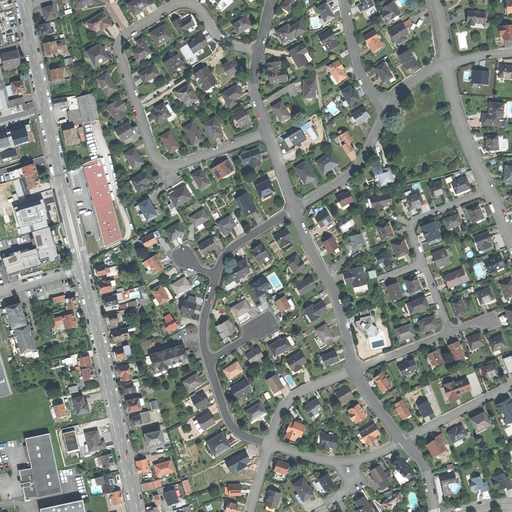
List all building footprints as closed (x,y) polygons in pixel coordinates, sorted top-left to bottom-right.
[(72,0),(75,9),(89,5),(89,6),(94,5),(98,4),(96,0),(72,0)] [(136,0),(128,5),(134,15),(139,12),(140,14),(141,13),(143,12),(142,10),(149,5),(145,0),(136,0)] [(286,0),(282,7),(291,12),(298,0),(286,0)] [(371,0),(359,0),(361,3),(357,5),(360,11),(364,9),(364,10),(374,5),(371,0)] [(327,1),(325,2),(332,13),(333,12),(330,7),(327,1)] [(321,17),(325,22),(330,19),(334,16),(332,13),(325,2),(316,8),(321,17)] [(390,20),(400,14),(396,8),(393,2),(387,6),(386,5),(382,8),(384,10),(382,12),(381,17),(385,22),(390,19),(390,20)] [(46,14),(47,20),(57,18),(54,6),(44,8),(46,14)] [(87,22),(93,32),(99,28),(104,26),(106,29),(112,25),(104,12),(87,22)] [(468,19),(468,25),(474,25),(474,22),(485,23),(485,13),(468,12),(468,19)] [(236,31),(238,34),(248,29),(248,28),(252,26),(247,17),(233,25),(236,31)] [(172,24),(179,35),(195,26),(193,22),(192,20),(191,20),(190,18),(185,21),(182,23),(180,20),(172,24)] [(410,19),(403,23),(405,27),(412,23),(410,19)] [(280,38),(284,43),(294,36),(296,38),(306,31),(300,21),(290,28),(288,25),(277,33),(280,38)] [(41,30),(42,35),(45,35),(50,34),(54,32),(54,29),(51,30),(50,22),(40,25),(41,30)] [(388,32),(394,42),(397,40),(405,35),(407,34),(404,29),(401,24),(388,32)] [(511,25),(501,26),(502,32),(504,31),(504,39),(511,38),(511,25)] [(152,38),(157,46),(166,40),(167,42),(173,39),(165,26),(158,30),(153,33),(155,36),(152,38)] [(330,30),(318,36),(320,40),(323,44),(324,44),(326,48),(331,46),(331,47),(336,44),(334,41),(333,39),(331,35),(332,34),(330,30)] [(367,44),(371,51),(381,46),(374,31),(363,37),(367,44)] [(408,39),(405,35),(397,40),(399,44),(408,39)] [(188,45),(194,54),(208,45),(205,41),(203,36),(188,45)] [(133,52),(138,61),(151,54),(142,39),(137,43),(140,48),(137,50),(133,52)] [(324,51),(331,47),(331,46),(326,48),(324,44),(323,44),(320,40),(319,41),(324,51)] [(46,50),(47,56),(59,53),(58,49),(57,44),(56,41),(51,42),(44,43),(46,50)] [(88,52),(96,67),(104,63),(103,62),(107,59),(105,55),(103,52),(104,51),(100,45),(88,52)] [(293,57),(299,67),(308,62),(303,54),(307,52),(303,45),(299,48),(298,47),(290,52),(293,57)] [(3,54),(6,68),(21,65),(19,57),(18,50),(3,54)] [(399,57),(406,70),(411,67),(416,64),(409,51),(399,57)] [(165,64),(171,73),(177,69),(184,64),(178,55),(165,64)] [(223,67),(229,77),(241,70),(238,64),(235,59),(223,67)] [(327,67),(336,82),(346,76),(343,72),(341,69),(342,68),(338,61),(337,62),(336,61),(327,67)] [(271,79),(272,83),(287,81),(287,80),(286,77),(285,69),(281,69),(281,63),(269,64),(270,71),(267,72),(268,75),(268,79),(271,79)] [(379,76),(382,83),(392,77),(384,63),(374,69),(379,76)] [(500,64),(499,77),(511,78),(511,65),(508,65),(500,64)] [(142,80),(145,84),(160,75),(155,66),(139,75),(142,80)] [(207,67),(195,74),(200,83),(202,82),(205,86),(202,87),(205,92),(217,85),(212,76),(210,77),(208,73),(210,72),(208,69),(207,67)] [(52,75),(54,81),(64,79),(63,72),(64,72),(64,69),(62,70),(62,68),(51,70),(52,75)] [(482,71),(474,70),(473,83),(489,84),(490,71),(482,71)] [(97,79),(108,96),(118,89),(112,81),(107,73),(97,79)] [(13,89),(14,94),(26,91),(26,90),(27,89),(26,87),(25,86),(25,83),(24,80),(12,83),(12,84),(11,84),(12,89),(13,89)] [(304,88),(304,97),(316,97),(316,80),(304,80),(304,88)] [(0,110),(11,107),(9,101),(5,86),(0,87),(0,110)] [(183,90),(177,93),(180,98),(182,97),(188,107),(198,100),(189,86),(183,90)] [(222,95),(230,108),(236,105),(233,101),(243,95),(240,90),(237,86),(222,95)] [(350,86),(342,91),(350,104),(360,98),(357,93),(354,89),(352,90),(350,86)] [(93,94),(77,97),(82,119),(83,124),(99,121),(93,94)] [(76,95),(67,97),(68,105),(70,111),(68,111),(69,116),(70,122),(71,121),(79,120),(82,119),(77,97),(76,95)] [(9,101),(11,107),(29,103),(27,96),(9,101)] [(64,106),(68,105),(67,97),(54,100),(55,108),(61,106),(62,108),(65,107),(64,106)] [(108,107),(117,121),(126,116),(122,109),(125,107),(123,104),(120,100),(108,107)] [(276,114),(281,122),(291,116),(282,101),(272,107),(276,114)] [(488,126),(500,127),(501,121),(503,121),(505,103),(490,102),(489,111),(489,117),(483,117),(482,124),(488,124),(488,126)] [(156,120),(158,124),(171,116),(164,104),(156,108),(158,112),(153,115),(156,120)] [(352,114),(359,124),(364,121),(362,119),(366,117),(367,116),(370,115),(364,107),(352,114)] [(233,115),(241,127),(250,122),(246,115),(243,109),(233,115)] [(210,134),(214,140),(218,137),(223,134),(218,126),(220,125),(215,117),(203,125),(209,135),(210,134)] [(116,130),(122,141),(134,134),(131,128),(128,123),(116,130)] [(184,129),(189,137),(194,144),(198,142),(199,143),(201,142),(203,140),(193,123),(184,129)] [(29,124),(0,132),(0,161),(1,164),(21,158),(18,147),(34,142),(29,124)] [(287,144),(290,149),(296,145),(297,146),(307,140),(300,128),(283,138),(287,144)] [(66,139),(67,145),(80,142),(80,139),(78,139),(76,129),(65,131),(66,139)] [(342,145),(348,153),(351,151),(354,149),(349,143),(354,140),(347,130),(345,132),(343,129),(338,131),(341,134),(338,136),(342,141),(344,139),(346,143),(342,145)] [(120,142),(122,141),(116,130),(114,132),(120,142)] [(166,145),(171,153),(180,147),(170,131),(161,137),(166,145)] [(498,135),(486,136),(486,142),(486,150),(499,150),(498,135)] [(125,154),(134,169),(144,164),(139,156),(135,148),(125,154)] [(242,155),(245,164),(249,163),(251,168),(260,164),(259,160),(262,158),(260,153),(258,149),(242,155)] [(331,151),(316,162),(322,171),(328,167),(332,165),(334,167),(339,163),(331,151)] [(100,159),(82,164),(88,187),(92,200),(96,203),(94,206),(105,245),(123,240),(100,159)] [(228,160),(223,164),(229,174),(234,171),(228,160)] [(305,161),(295,168),(298,172),(300,175),(301,175),(306,182),(304,183),(305,184),(315,177),(305,161)] [(371,165),(376,181),(380,180),(381,185),(394,182),(390,168),(382,170),(380,163),(375,165),(371,165)] [(8,172),(11,181),(16,179),(25,176),(37,172),(35,168),(34,164),(8,172)] [(212,170),(218,180),(229,174),(223,164),(217,167),(212,170)] [(135,186),(139,193),(145,190),(143,187),(154,181),(151,175),(148,170),(131,180),(135,186)] [(192,176),(200,190),(209,184),(201,170),(196,173),(192,176)] [(38,175),(37,172),(25,176),(30,189),(39,186),(38,184),(40,184),(40,182),(41,181),(41,179),(39,178),(38,175)] [(451,182),(456,194),(464,191),(470,188),(466,176),(451,182)] [(256,186),(262,199),(275,192),(272,185),(269,180),(256,186)] [(428,186),(433,197),(440,195),(446,192),(442,180),(428,186)] [(169,196),(176,207),(192,198),(184,186),(177,191),(169,196)] [(339,195),(336,197),(342,205),(344,203),(346,205),(349,202),(351,204),(355,201),(351,196),(351,195),(348,191),(345,194),(344,193),(342,195),(340,196),(339,195)] [(406,197),(411,208),(417,206),(424,203),(420,191),(406,197)] [(236,199),(246,216),(250,214),(250,213),(251,211),(256,209),(246,193),(236,199)] [(383,207),(383,204),(386,203),(386,205),(392,203),(389,193),(370,198),(373,208),(374,208),(374,209),(383,207)] [(172,210),(176,207),(169,196),(168,197),(172,203),(169,205),(172,210)] [(14,255),(2,259),(7,275),(42,265),(40,259),(49,257),(50,263),(55,261),(54,258),(56,257),(56,255),(57,255),(54,244),(57,243),(54,231),(50,232),(47,220),(49,219),(43,199),(14,208),(22,235),(32,232),(37,249),(21,253),(21,250),(13,253),(14,255)] [(143,212),(148,221),(158,216),(151,204),(148,199),(138,205),(143,212)] [(467,209),(472,223),(484,218),(481,211),(478,204),(467,209)] [(194,224),(196,227),(209,219),(203,209),(190,217),(194,224)] [(318,222),(321,227),(331,220),(325,211),(315,217),(318,222)] [(144,224),(148,221),(143,212),(139,214),(144,224)] [(444,220),(447,229),(462,223),(458,214),(450,217),(444,220)] [(223,232),(225,235),(228,233),(231,231),(230,229),(236,225),(230,215),(217,223),(223,233),(223,232)] [(388,221),(376,227),(380,238),(381,240),(394,235),(391,228),(388,221)] [(434,221),(422,227),(424,232),(426,231),(426,233),(427,235),(425,236),(428,241),(440,236),(438,230),(436,231),(435,228),(437,227),(434,221)] [(165,231),(171,240),(177,237),(185,232),(179,223),(165,231)] [(158,230),(152,233),(156,240),(162,237),(158,230)] [(274,237),(280,247),(289,242),(288,240),(291,238),(286,230),(279,234),(274,237)] [(475,237),(479,247),(481,246),(483,250),(492,246),(489,238),(491,237),(490,234),(489,231),(475,237)] [(144,243),(146,247),(152,244),(157,241),(156,240),(152,233),(142,239),(144,243)] [(355,233),(349,243),(352,245),(352,247),(353,249),(359,247),(359,246),(362,245),(364,244),(363,237),(362,238),(361,234),(358,235),(355,233)] [(326,248),(329,253),(338,247),(331,237),(322,243),(326,248)] [(199,246),(206,257),(211,254),(209,252),(213,250),(218,247),(212,238),(199,246)] [(392,244),(397,257),(402,255),(409,253),(404,239),(392,244)] [(252,251),(258,261),(268,255),(261,244),(256,247),(257,249),(255,250),(252,251)] [(445,248),(432,254),(435,260),(438,267),(451,262),(445,248)] [(381,255),(376,257),(378,263),(383,261),(386,266),(388,265),(392,264),(386,251),(380,253),(381,255)] [(153,275),(164,268),(160,261),(156,254),(146,260),(152,269),(150,270),(153,275)] [(484,261),(489,273),(496,270),(495,268),(504,264),(502,259),(500,254),(484,261)] [(287,261),(295,274),(305,267),(301,260),(299,261),(298,259),(296,255),(287,261)] [(235,273),(238,278),(245,273),(249,271),(243,259),(235,263),(237,266),(235,267),(232,268),(235,273)] [(97,274),(98,276),(106,273),(107,273),(107,272),(106,269),(105,265),(96,267),(96,268),(94,269),(95,272),(97,272),(97,274)] [(117,266),(108,268),(109,272),(107,272),(107,273),(106,273),(107,277),(114,275),(119,274),(117,266)] [(349,280),(352,286),(357,284),(359,288),(372,283),(365,267),(352,272),(352,273),(354,277),(349,280)] [(370,278),(377,276),(375,269),(368,272),(370,278)] [(447,281),(449,285),(454,283),(455,285),(467,280),(463,269),(445,276),(447,281)] [(350,287),(352,286),(349,280),(354,277),(352,273),(346,276),(348,282),(350,287)] [(405,279),(410,293),(422,288),(419,281),(417,275),(405,279)] [(177,294),(190,286),(187,281),(184,277),(171,284),(177,294)] [(250,285),(257,297),(260,295),(262,294),(261,292),(263,290),(269,286),(264,277),(250,285)] [(295,285),(301,295),(315,286),(312,281),(309,277),(295,285)] [(102,293),(113,290),(111,284),(111,281),(110,280),(108,281),(107,279),(101,281),(101,283),(99,283),(98,285),(99,286),(100,287),(101,290),(102,293)] [(500,283),(506,298),(511,296),(511,279),(500,283)] [(387,286),(392,300),(403,296),(397,282),(391,285),(387,286)] [(374,289),(372,283),(359,288),(361,294),(374,289)] [(151,290),(160,305),(169,299),(162,288),(161,285),(151,290)] [(477,293),(481,304),(487,302),(495,299),(490,287),(477,293)] [(106,305),(106,306),(115,304),(114,301),(113,297),(113,296),(104,299),(103,300),(104,302),(105,303),(106,305)] [(142,298),(144,305),(152,303),(150,296),(142,298)] [(279,307),(281,312),(290,306),(284,296),(275,301),(279,307)] [(68,303),(69,309),(78,307),(77,302),(76,297),(73,298),(68,299),(67,299),(68,303)] [(407,304),(411,314),(429,307),(427,301),(425,297),(407,304)] [(453,310),(455,317),(467,312),(461,297),(450,302),(453,310)] [(231,308),(237,317),(243,313),(251,309),(245,299),(231,308)] [(180,311),(193,314),(194,310),(196,304),(183,300),(180,311)] [(312,304),(304,309),(309,318),(312,317),(314,320),(320,317),(319,316),(327,311),(324,306),(321,302),(314,307),(312,304)] [(9,338),(15,356),(37,350),(33,336),(35,335),(34,330),(31,331),(29,325),(27,326),(27,323),(25,318),(24,315),(27,314),(26,309),(23,310),(21,303),(9,307),(0,309),(0,314),(7,339),(9,338)] [(362,320),(356,321),(357,327),(358,331),(361,330),(363,335),(367,333),(369,333),(374,334),(376,329),(377,327),(372,325),(371,323),(373,322),(371,317),(369,316),(367,307),(360,311),(362,320)] [(66,326),(66,329),(75,326),(75,324),(77,323),(76,320),(76,317),(75,317),(74,313),(63,316),(66,326)] [(111,324),(119,322),(117,315),(117,314),(109,316),(108,318),(108,320),(110,320),(110,322),(111,324)] [(435,315),(418,322),(422,331),(430,328),(430,329),(433,328),(439,326),(435,315)] [(36,318),(39,331),(46,329),(43,316),(36,318)] [(56,329),(66,326),(63,316),(53,319),(56,329)] [(163,323),(169,332),(178,325),(176,322),(173,317),(172,317),(166,321),(163,323)] [(223,331),(226,336),(235,331),(229,320),(219,325),(223,331)] [(395,329),(400,341),(406,338),(414,335),(410,323),(395,329)] [(317,332),(324,343),(334,337),(330,332),(326,326),(317,332)] [(121,328),(121,331),(123,339),(130,337),(128,331),(127,327),(121,328)] [(115,341),(123,339),(121,331),(113,333),(113,334),(112,335),(112,337),(114,337),(114,339),(115,341)] [(467,338),(471,350),(485,345),(480,333),(472,336),(467,338)] [(489,340),(493,352),(507,346),(502,334),(494,337),(489,340)] [(269,346),(275,356),(291,346),(286,337),(282,340),(281,338),(274,342),(269,346)] [(115,341),(117,347),(123,346),(125,346),(123,339),(115,341)] [(140,343),(141,348),(152,345),(150,340),(140,343)] [(448,345),(454,358),(463,354),(457,341),(453,344),(448,345)] [(156,352),(150,354),(154,369),(158,368),(159,371),(168,369),(167,365),(171,364),(172,367),(185,363),(184,360),(188,359),(185,350),(184,344),(177,346),(175,346),(175,349),(172,350),(171,347),(162,350),(163,353),(160,354),(159,351),(156,352)] [(246,355),(252,365),(264,357),(258,347),(251,351),(246,355)] [(117,358),(126,356),(125,355),(124,350),(124,349),(116,351),(114,352),(115,354),(116,355),(117,357),(117,358)] [(427,354),(432,366),(441,362),(436,350),(431,353),(427,354)] [(323,356),(326,366),(334,363),(340,360),(337,351),(323,356)] [(286,361),(292,371),(294,370),(295,372),(299,369),(303,367),(302,365),(306,363),(300,352),(286,361)] [(0,396),(12,393),(0,353),(0,396)] [(81,361),(83,369),(92,366),(91,361),(90,356),(86,356),(86,355),(80,356),(80,358),(79,358),(79,361),(81,361)] [(511,355),(503,359),(509,374),(511,373),(511,355)] [(399,366),(403,375),(418,369),(414,358),(409,360),(406,361),(407,363),(404,364),(399,366)] [(226,374),(229,379),(243,371),(237,362),(224,370),(226,374)] [(481,368),(485,379),(492,377),(500,373),(496,362),(481,368)] [(121,376),(122,376),(131,374),(130,373),(130,369),(129,365),(119,367),(118,369),(119,372),(120,372),(120,374),(121,376)] [(93,371),(92,366),(83,369),(82,369),(84,380),(90,379),(90,377),(95,376),(93,371)] [(379,388),(382,392),(386,390),(385,388),(390,385),(384,377),(385,376),(382,372),(373,378),(376,382),(377,381),(379,384),(377,385),(379,388)] [(183,381),(189,391),(202,382),(198,377),(196,373),(183,381)] [(266,380),(274,393),(279,391),(283,388),(275,374),(266,380)] [(455,383),(459,395),(461,395),(460,393),(465,391),(471,389),(467,379),(455,383)] [(234,394),(237,399),(250,391),(244,381),(240,383),(241,383),(231,389),(234,394)] [(460,397),(459,395),(455,383),(454,381),(444,385),(450,401),(460,397)] [(125,393),(136,391),(135,386),(134,387),(133,382),(132,382),(123,384),(122,386),(122,388),(124,389),(125,392),(125,393)] [(424,388),(427,394),(433,391),(431,385),(424,388)] [(146,387),(148,394),(155,392),(153,386),(148,387),(146,387)] [(336,393),(342,402),(353,395),(347,386),(340,390),(336,393)] [(192,400),(197,409),(209,401),(206,397),(203,393),(192,400)] [(73,398),(77,415),(90,411),(89,406),(88,401),(85,402),(83,396),(73,398)] [(130,412),(142,409),(140,405),(139,399),(139,398),(135,399),(134,398),(131,399),(131,400),(127,401),(128,407),(130,412)] [(303,407),(310,418),(315,415),(314,414),(322,409),(315,399),(311,402),(311,403),(308,405),(303,407)] [(497,405),(506,424),(511,420),(511,402),(510,399),(502,402),(497,405)] [(150,402),(152,410),(159,408),(157,400),(150,402)] [(399,414),(403,419),(410,415),(401,400),(394,405),(396,409),(395,409),(396,411),(397,412),(398,412),(399,414)] [(427,401),(417,406),(423,418),(429,415),(433,412),(427,401)] [(54,406),(57,417),(67,415),(65,409),(64,403),(54,406)] [(246,412),(252,422),(259,418),(266,413),(260,403),(246,412)] [(348,410),(356,423),(366,417),(362,411),(358,404),(348,410)] [(148,411),(142,412),(144,422),(151,421),(148,411)] [(133,422),(134,425),(144,422),(142,412),(131,415),(132,416),(132,418),(131,420),(131,421),(133,422)] [(197,419),(203,429),(215,422),(212,417),(209,412),(197,419)] [(470,419),(477,432),(490,425),(483,412),(476,416),(470,419)] [(200,431),(203,429),(197,419),(194,421),(200,431)] [(287,427),(286,432),(287,432),(285,437),(292,440),(294,434),(301,436),(305,426),(294,422),(294,423),(289,421),(287,427)] [(366,442),(368,444),(372,441),(376,439),(374,436),(379,434),(374,425),(360,433),(365,442),(366,442)] [(447,434),(453,443),(466,434),(461,426),(456,430),(453,431),(452,430),(447,434)] [(90,451),(105,448),(104,442),(100,443),(99,437),(98,431),(86,433),(88,445),(85,446),(87,451),(89,451),(90,451)] [(146,440),(148,446),(164,443),(161,431),(145,434),(146,440)] [(207,442),(215,456),(230,447),(226,439),(222,432),(207,442)] [(23,487),(25,500),(62,492),(50,433),(25,438),(27,445),(30,460),(31,467),(19,470),(20,476),(22,483),(24,483),(24,486),(23,487)] [(426,446),(432,456),(434,457),(438,454),(446,450),(443,445),(447,443),(442,433),(436,436),(433,438),(433,440),(433,441),(431,443),(426,446)] [(323,434),(320,447),(326,448),(326,446),(329,446),(331,447),(336,448),(338,437),(332,436),(328,435),(323,434)] [(226,461),(231,471),(236,468),(237,470),(246,465),(245,463),(249,460),(247,456),(244,451),(226,461)] [(111,454),(101,457),(103,466),(101,467),(102,468),(104,468),(111,467),(111,465),(114,464),(113,459),(111,454)] [(402,462),(398,458),(392,464),(404,477),(408,473),(412,470),(405,463),(404,464),(402,462)] [(146,459),(136,462),(138,468),(139,473),(143,472),(144,473),(148,472),(148,471),(149,470),(148,466),(146,459)] [(282,462),(277,460),(274,470),(286,474),(289,464),(282,462)] [(157,472),(158,475),(174,471),(171,461),(155,465),(157,472)] [(370,471),(378,484),(387,478),(379,466),(374,469),(370,471)] [(492,472),(493,477),(504,473),(502,468),(492,472)] [(103,494),(111,493),(115,492),(111,473),(101,475),(101,477),(95,478),(97,486),(103,484),(104,489),(102,489),(103,494)] [(455,473),(440,476),(442,484),(444,492),(450,491),(448,483),(457,481),(455,473)] [(504,473),(493,477),(495,481),(493,485),(497,485),(498,490),(502,488),(507,487),(508,489),(511,487),(511,482),(509,475),(506,477),(504,473)] [(318,479),(325,490),(334,485),(330,480),(327,474),(318,479)] [(481,476),(472,478),(472,480),(471,485),(472,490),(476,492),(478,489),(481,487),(482,491),(486,491),(490,489),(487,482),(483,483),(481,476)] [(303,478),(293,484),(299,495),(300,497),(301,496),(304,500),(309,497),(313,495),(303,478)] [(388,480),(387,478),(378,484),(382,490),(391,484),(390,484),(388,480)] [(229,495),(241,495),(241,490),(241,485),(229,485),(229,495)] [(175,489),(164,492),(165,493),(168,505),(171,504),(171,505),(173,506),(175,506),(176,505),(177,504),(176,502),(179,501),(175,489)] [(265,505),(276,508),(280,493),(269,490),(267,497),(265,505)] [(115,492),(111,493),(111,497),(110,498),(111,501),(112,501),(113,505),(116,504),(117,506),(120,505),(119,503),(123,502),(122,497),(121,491),(115,492)] [(385,501),(382,504),(384,505),(384,509),(390,507),(393,505),(396,505),(396,502),(401,501),(404,495),(401,494),(401,492),(394,494),(392,495),(389,495),(388,498),(387,498),(385,501)] [(300,503),(304,500),(301,496),(300,497),(299,495),(296,496),(300,503)] [(359,499),(355,502),(359,509),(356,511),(373,511),(364,496),(359,499)] [(41,511),(85,511),(83,499),(40,508),(41,511)] [(379,511),(386,511),(390,507),(384,509),(384,505),(382,504),(382,505),(375,499),(373,501),(379,511)] [(225,511),(226,511),(235,511),(236,510),(238,505),(228,502),(225,511)]
